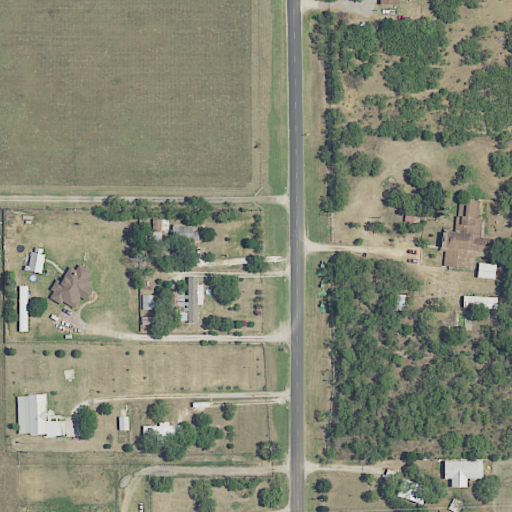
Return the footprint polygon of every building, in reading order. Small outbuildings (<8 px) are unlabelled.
[(492,256),(495,240),(482,237),(485,220),(471,217),(472,212),(477,212),(478,204),(469,202),(464,234),(447,231),(444,248),(492,256)] [(167,219),(151,220),(152,239),(161,238),(160,231),(168,230),(167,219)] [(40,274),(44,255),(31,252),(26,270),(40,274)] [(496,265),(478,263),(477,278),(494,279),(496,265)] [(91,272),(79,264),(75,271),(67,266),(49,295),(72,310),(80,297),(84,300),(94,283),(87,278),(91,272)] [(197,322),(197,305),(201,305),(200,277),(187,277),(187,312),(179,313),(179,322),(197,322)] [(18,331),(27,331),(26,286),(17,286),(18,331)] [(463,307),(497,308),(497,298),(463,297),(463,307)] [(59,421),(45,421),(45,395),(17,395),(17,435),(60,434),(59,421)] [(127,416),(118,417),(118,430),(128,430),(127,416)] [(182,424),(157,424),(157,426),(141,426),(142,437),(156,436),(156,447),(167,447),(166,437),(182,436),(182,424)] [(481,461),(443,461),(443,479),(450,479),(450,487),(466,488),(466,479),(481,479),(481,461)] [(396,498),(423,504),(426,485),(400,480),(396,498)]
